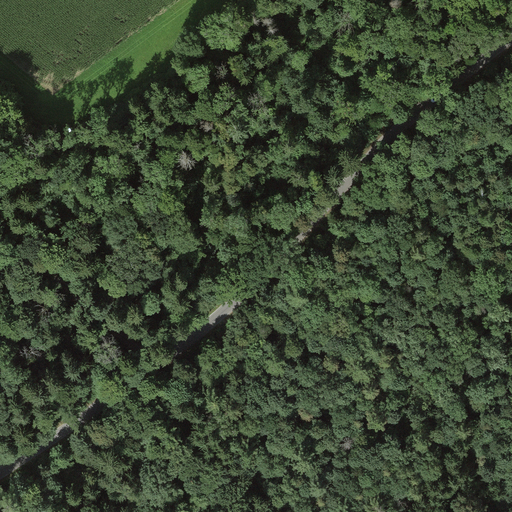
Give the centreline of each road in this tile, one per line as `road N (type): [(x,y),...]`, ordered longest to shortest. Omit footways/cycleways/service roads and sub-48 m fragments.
road 1 (unclassified): [(0,472),(218,316),(369,158),(511,39)]
road 2 (track): [(154,368),(0,230)]
